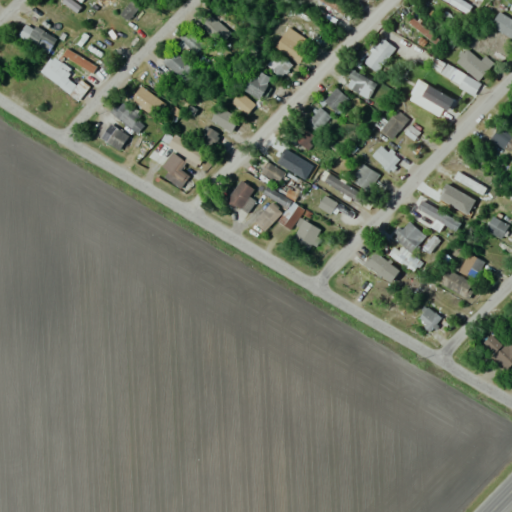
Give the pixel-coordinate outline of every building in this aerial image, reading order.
[(138,6),(129,0),(120,14),(128,20),(138,6)] [(444,0),(461,13),(466,6),(457,0),(444,0)] [(229,35),(208,11),(197,21),(219,44),(229,35)] [(511,38),(511,19),(499,11),(491,24),(511,38)] [(47,54),(57,39),(36,25),(26,40),(47,54)] [(292,55),(305,42),(291,29),(279,42),(292,55)] [(196,52),(202,44),(186,32),(181,40),(196,52)] [(378,72),(395,46),(380,37),(363,63),(378,72)] [(425,52),(410,43),(405,52),(420,61),(425,52)] [(97,65),(66,46),(62,54),(92,72),(97,65)] [(477,60),(468,49),(457,58),(475,80),(493,65),(485,55),(477,60)] [(196,70),(172,50),(162,62),(186,82),(196,70)] [(89,85),(80,80),(76,86),(66,80),(72,70),(52,57),(41,74),(79,99),(89,85)] [(431,67),(460,84),(465,76),(435,59),(431,67)] [(271,76),(253,69),(244,91),(261,99),(271,76)] [(376,84),(352,70),(343,84),(368,98),(376,84)] [(440,119),(452,101),(422,79),(409,97),(440,119)] [(144,110),(155,97),(138,83),(127,95),(144,110)] [(348,99),(336,87),(324,100),(336,112),(348,99)] [(253,104),(239,93),(233,100),(247,111),(253,104)] [(329,117),(316,106),(304,120),(317,131),(329,117)] [(232,131),(237,120),(215,110),(210,120),(232,131)] [(391,139),(409,120),(397,110),(380,129),(391,139)] [(128,135),(109,124),(100,139),(119,151),(128,135)] [(218,133),(205,126),(198,140),(211,147),(218,133)] [(307,147),(314,136),(299,126),(292,138),(307,147)] [(511,134),(497,126),(490,140),(511,152),(511,134)] [(199,164),(206,153),(175,133),(168,144),(199,164)] [(397,161),(380,141),(369,149),(386,170),(397,161)] [(271,158),(288,172),(298,160),(280,147),(271,158)] [(180,169),(185,163),(173,152),(159,168),(180,186),(189,177),(180,169)] [(277,183),(284,172),(268,163),(262,174),(277,183)] [(368,191),(379,175),(362,163),(351,180),(368,191)] [(488,188),(465,171),(459,179),(482,196),(488,188)] [(366,195),(327,175),(324,182),(362,202),(366,195)] [(255,201),(248,196),(253,189),(241,180),(227,200),(246,213),(255,201)] [(454,213),(464,196),(443,183),(433,200),(454,213)] [(319,206),(329,216),(338,206),(328,197),(319,206)] [(253,220),(264,230),(281,212),(271,202),(253,220)] [(484,228),(500,239),(508,226),(493,215),(484,228)] [(310,250),(321,226),(302,217),(291,242),(310,250)] [(393,237),(408,249),(401,257),(412,266),(417,261),(409,254),(425,236),(408,220),(393,237)] [(423,248),(430,253),(439,240),(432,235),(423,248)] [(390,283),(400,271),(373,250),(364,262),(390,283)] [(474,280),(485,262),(468,252),(457,270),(474,280)] [(366,292),(373,279),(354,269),(347,281),(366,292)] [(475,292),(469,289),(472,282),(449,270),(441,286),(470,301),(475,292)] [(431,331),(441,317),(425,306),(415,320),(431,331)] [(511,339),(504,347),(493,334),(482,342),(505,369),(511,362),(511,339)]
